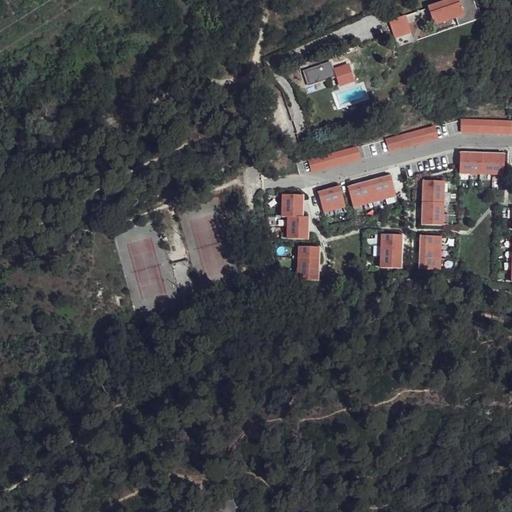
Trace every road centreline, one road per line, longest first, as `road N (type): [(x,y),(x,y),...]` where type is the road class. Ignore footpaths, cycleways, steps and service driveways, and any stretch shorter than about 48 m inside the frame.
road 1 (track): [(265,0),(257,77),(284,143),(252,184),(277,281),(293,288),(424,283),(511,292)]
road 2 (track): [(257,77),(153,98),(0,167)]
